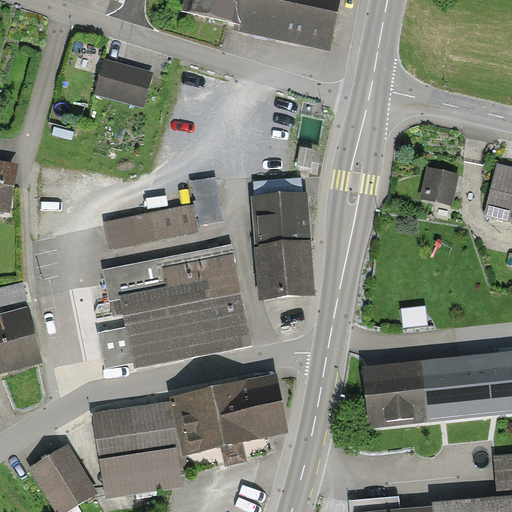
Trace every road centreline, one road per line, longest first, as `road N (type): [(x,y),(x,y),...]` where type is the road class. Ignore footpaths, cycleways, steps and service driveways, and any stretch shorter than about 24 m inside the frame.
road 1 (residential): [(370,94),(345,99),(26,0)]
road 2 (unclassified): [(0,449),(114,388),(295,353),(327,356)]
road 3 (secondary): [(370,94),(327,356)]
road 4 (secondary): [(327,356),(292,511)]
road 5 (tertiary): [(370,94),(511,120)]
